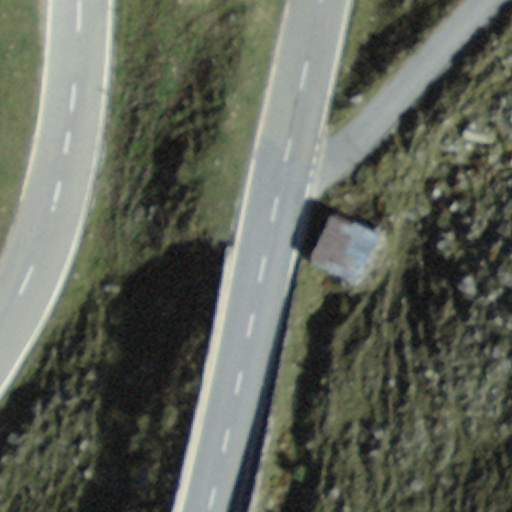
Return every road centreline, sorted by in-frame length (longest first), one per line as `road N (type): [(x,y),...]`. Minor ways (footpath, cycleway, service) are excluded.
road 1 (secondary): [(212,511),(322,0)]
road 2 (secondary): [(78,0),(53,213),(34,277),(0,338)]
road 3 (track): [(276,200),(415,81),(489,0)]
